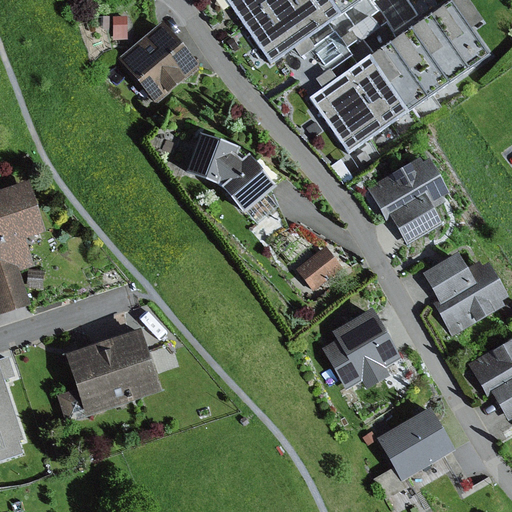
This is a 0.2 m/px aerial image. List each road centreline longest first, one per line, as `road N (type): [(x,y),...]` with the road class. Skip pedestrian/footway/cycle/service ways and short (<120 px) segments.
road 1 (residential): [(511,487),(356,222),(180,0)]
road 2 (residential): [(0,339),(122,302)]
